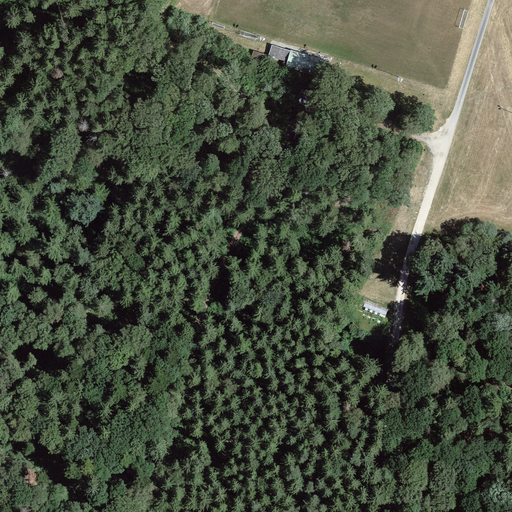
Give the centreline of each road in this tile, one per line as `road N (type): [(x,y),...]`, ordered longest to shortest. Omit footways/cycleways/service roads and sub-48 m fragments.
road 1 (track): [(150,511),(272,153),(298,108),(313,104),(446,147)]
road 2 (track): [(383,511),(397,316),(412,247),(497,0)]
